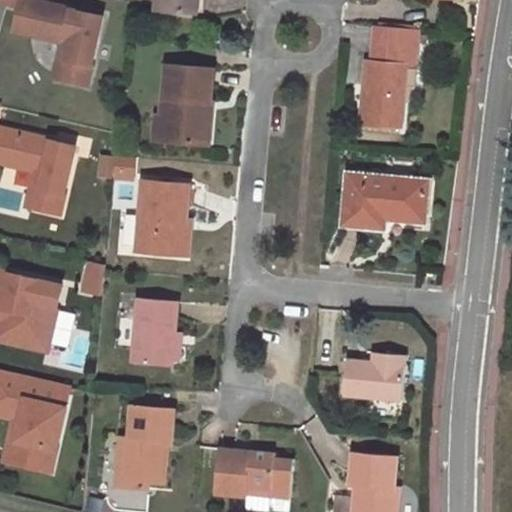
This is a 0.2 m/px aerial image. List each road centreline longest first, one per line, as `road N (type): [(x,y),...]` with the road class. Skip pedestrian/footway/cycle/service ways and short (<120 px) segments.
road 1 (unclassified): [(470,309),(511,3)]
road 2 (residential): [(470,309),(239,282)]
road 3 (residential): [(239,282),(263,61)]
road 4 (unclassified): [(458,511),(470,309)]
